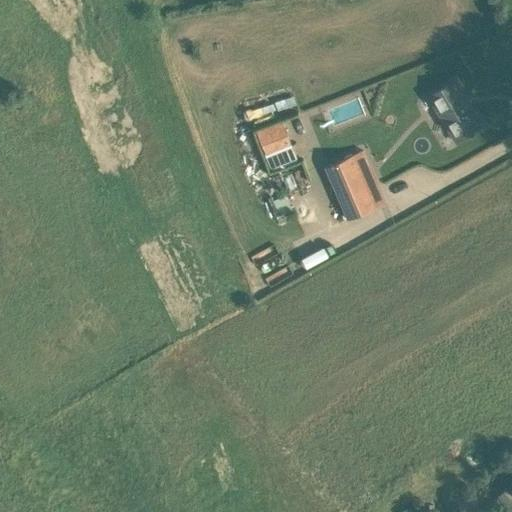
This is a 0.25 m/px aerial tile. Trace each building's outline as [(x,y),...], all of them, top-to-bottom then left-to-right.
[(286,6),(263,14),(266,23),(289,14),(286,6)] [(456,80),(429,96),(457,142),(484,125),(456,80)] [(295,157),(283,123),(260,131),(268,152),(274,150),(275,153),(272,154),(276,164),(295,157)] [(370,188),(355,152),(326,165),(333,182),(341,201),(349,219),(386,203),(378,185),(370,188)] [(478,475),(469,483),(476,491),(485,484),(478,475)] [(511,511),(511,482),(499,494),(491,502),(499,511),(511,511)]
